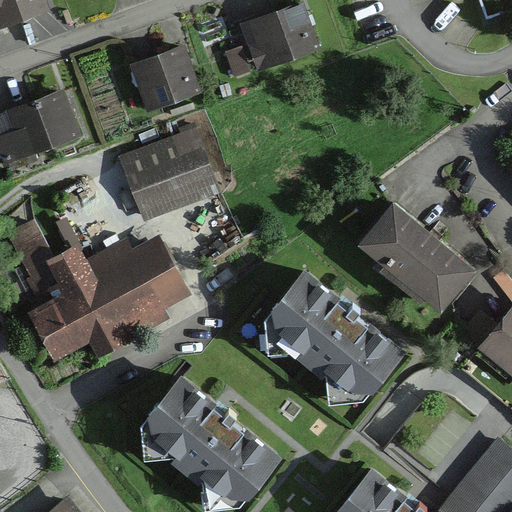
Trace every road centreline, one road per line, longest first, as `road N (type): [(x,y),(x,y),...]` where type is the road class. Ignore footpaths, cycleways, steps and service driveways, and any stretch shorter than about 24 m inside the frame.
road 1 (residential): [(0,67),(201,0)]
road 2 (residential): [(115,511),(0,344)]
road 3 (residential): [(395,0),(421,37),(459,62),(511,56)]
